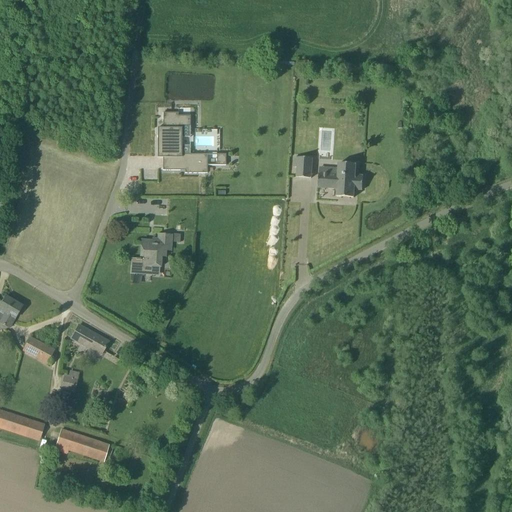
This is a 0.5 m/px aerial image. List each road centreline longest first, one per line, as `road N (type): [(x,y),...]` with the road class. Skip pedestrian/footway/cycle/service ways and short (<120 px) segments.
road 1 (unclassified): [(211,390),(254,380),(287,304),(310,283),(511,183)]
road 2 (unclassified): [(72,308),(120,178),(135,50)]
road 3 (unknown): [(251,235),(259,253),(202,385)]
road 4 (unclassified): [(72,308),(211,390)]
road 5 (unclassified): [(164,511),(211,390)]
